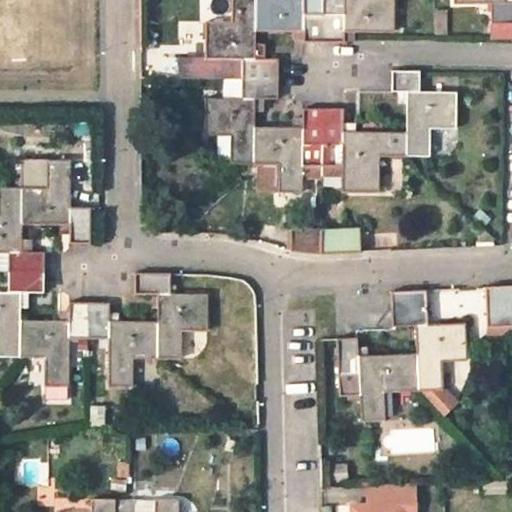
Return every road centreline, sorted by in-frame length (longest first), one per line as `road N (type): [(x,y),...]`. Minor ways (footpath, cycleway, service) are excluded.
road 1 (residential): [(117,0),(123,253),(287,283)]
road 2 (residential): [(287,283),(285,511)]
road 3 (residential): [(287,283),(511,269)]
road 4 (residential): [(511,55),(342,55)]
